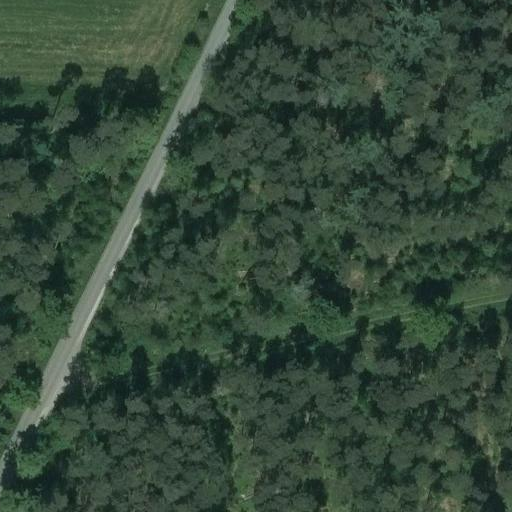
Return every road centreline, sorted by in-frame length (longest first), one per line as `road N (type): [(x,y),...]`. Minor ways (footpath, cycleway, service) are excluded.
road 1 (unclassified): [(0,467),(235,0)]
road 2 (track): [(511,295),(39,391)]
